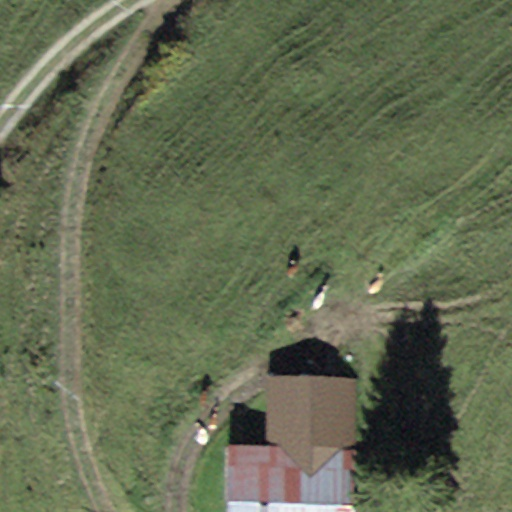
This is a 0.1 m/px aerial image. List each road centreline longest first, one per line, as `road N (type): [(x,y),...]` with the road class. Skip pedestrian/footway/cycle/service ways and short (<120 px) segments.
road 1 (track): [(152,0),(87,113),(59,219),(59,352),(72,433),(104,511)]
road 2 (track): [(176,511),(179,464),(197,424),(291,332),(346,309)]
road 3 (track): [(130,0),(27,73),(0,113)]
